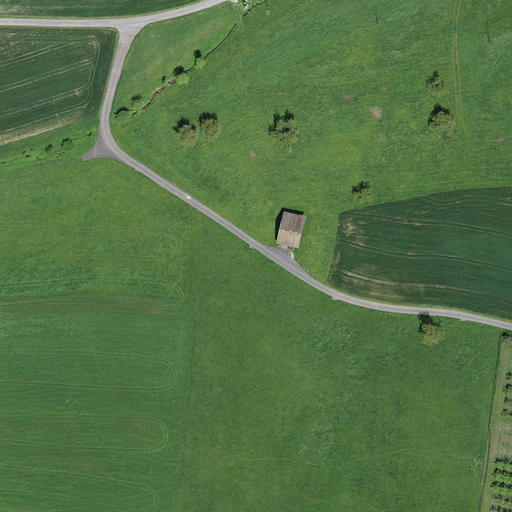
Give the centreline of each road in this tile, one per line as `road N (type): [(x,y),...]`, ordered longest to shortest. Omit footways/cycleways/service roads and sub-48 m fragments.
road 1 (unclassified): [(511,327),(326,290),(125,158),(104,124),(130,22)]
road 2 (track): [(457,0),(465,172)]
